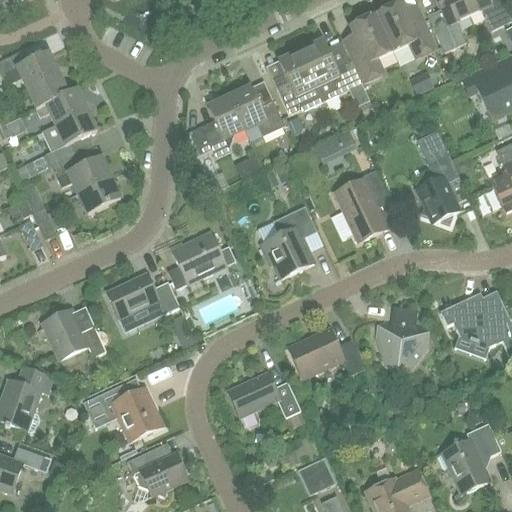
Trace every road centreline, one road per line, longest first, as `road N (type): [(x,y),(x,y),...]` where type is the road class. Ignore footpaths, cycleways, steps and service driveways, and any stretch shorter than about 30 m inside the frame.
road 1 (residential): [(236,511),(198,429),(195,400),(214,357),(401,265),(511,255)]
road 2 (residential): [(0,307),(146,229),(159,192),(164,88)]
road 3 (residential): [(164,88),(191,56),(311,0)]
road 4 (residential): [(164,88),(94,49),(72,6)]
